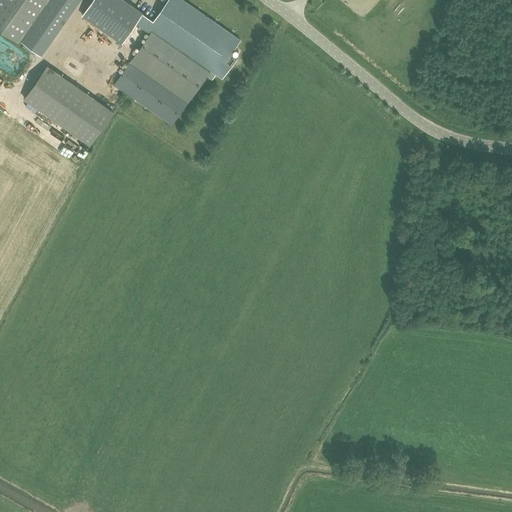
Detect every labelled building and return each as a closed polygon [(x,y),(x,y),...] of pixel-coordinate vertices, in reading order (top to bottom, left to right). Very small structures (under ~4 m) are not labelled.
[(0,0),(0,29),(18,42),(47,0),(0,0)] [(51,0),(22,42),(27,45),(40,54),(42,55),(80,0),(51,0)] [(92,0),(82,15),(121,43),(135,23),(139,26),(137,29),(139,30),(141,27),(150,34),(114,84),(171,125),(210,71),(221,79),(236,58),(230,54),(240,41),(182,0),(168,0),(153,21),(123,0),(92,0)] [(115,68),(122,61),(118,58),(111,64),(115,68)] [(112,111),(47,65),(24,98),(89,144),(112,111)] [(126,100),(121,107),(129,113),(134,105),(126,100)] [(53,133),(66,141),(70,135),(57,126),(53,133)] [(77,158),(81,150),(73,147),(70,155),(77,158)]
